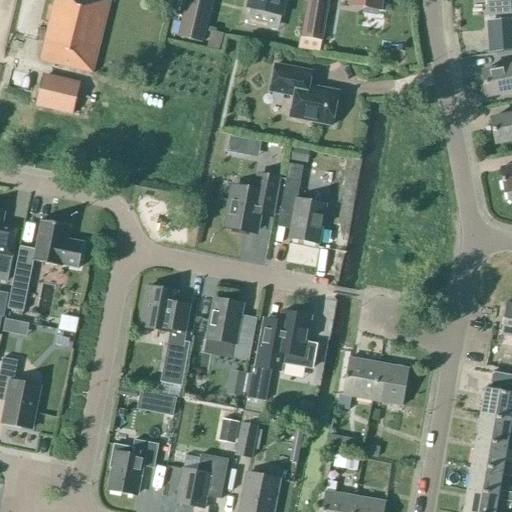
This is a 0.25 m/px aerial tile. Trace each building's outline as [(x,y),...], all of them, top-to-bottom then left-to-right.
[(93,74),(110,3),(99,0),(55,0),(40,62),(93,74)] [(204,44),(214,0),(186,0),(178,38),(204,44)] [(249,0),(247,9),(282,17),(285,2),(288,3),(292,0),(249,0)] [(344,57),(348,29),(326,25),(330,0),(327,0),(307,0),(301,37),(300,37),(298,50),(344,57)] [(350,0),(350,5),(382,11),(384,0),(350,0)] [(486,0),(488,17),(511,15),(509,0),(486,0)] [(281,17),(252,10),(249,23),(278,30),(281,17)] [(511,51),(511,25),(511,21),(491,22),(492,47),(493,47),(494,55),(511,51)] [(511,51),(498,54),(501,69),(483,73),(487,98),(511,93),(511,51)] [(332,127),(339,93),(309,87),(312,73),(276,66),(271,93),(290,97),(293,102),(290,119),(332,127)] [(42,79),(36,107),(72,115),(79,88),(42,79)] [(496,145),(511,142),(511,115),(491,120),(496,145)] [(245,157),(248,141),(230,137),(227,153),(245,157)] [(511,166),(501,169),(505,194),(506,194),(508,202),(511,204),(511,166)] [(288,167),(286,181),(300,184),(303,170),(288,167)] [(271,219),(278,180),(259,176),(256,192),(233,188),(226,228),(255,234),(259,217),(271,219)] [(319,245),(326,206),(297,200),(300,184),(286,181),(280,211),(294,213),(289,240),(319,245)] [(15,243),(0,240),(0,235),(4,215),(0,213),(0,281),(7,283),(15,243)] [(78,273),(83,248),(66,244),(69,227),(41,222),(36,250),(20,247),(7,314),(23,317),(33,266),(60,272),(61,270),(78,273)] [(183,351),(190,309),(175,307),(177,294),(148,288),(141,328),(170,333),(167,348),(183,351)] [(9,294),(0,292),(0,317),(4,318),(9,294)] [(248,363),(253,337),(257,319),(241,316),(243,306),(214,300),(206,340),(235,346),(233,360),(248,363)] [(511,306),(507,305),(502,336),(511,337),(511,306)] [(266,402),(271,371),(281,373),(282,368),(314,374),(319,349),(306,346),(311,318),(282,313),(280,325),(264,322),(255,368),(251,368),(245,399),(266,402)] [(59,331),(76,332),(78,317),(61,315),(59,331)] [(3,332),(24,337),(27,324),(5,320),(3,332)] [(32,430),(40,388),(13,383),(17,362),(2,359),(0,370),(0,391),(8,393),(2,424),(32,430)] [(373,402),(379,365),(349,360),(343,396),(373,402)] [(379,365),(373,402),(403,407),(409,371),(379,365)] [(511,421),(511,417),(511,416),(511,377),(507,377),(504,393),(485,390),(481,416),(511,421)] [(173,418),(176,400),(142,393),(139,410),(154,413),(154,414),(173,418)] [(511,417),(511,421),(481,416),(476,440),(507,446),(507,442),(510,427),(511,426),(511,417)] [(252,460),(259,427),(241,423),(234,457),(252,460)] [(349,439),(332,436),(330,448),(347,451),(349,439)] [(511,443),(507,442),(507,446),(476,440),(472,465),(502,471),(503,467),(506,451),(511,452),(511,443)] [(154,470),(159,446),(134,441),(131,456),(117,453),(109,492),(136,497),(141,467),(154,470)] [(367,456),(379,459),(381,448),(369,445),(367,456)] [(221,501),(228,461),(201,456),(197,473),(183,471),(179,490),(173,494),(177,500),(176,505),(180,505),(184,511),(190,507),(204,510),(207,498),(221,501)] [(511,468),(503,467),(502,471),(472,465),(468,490),(498,496),(499,492),(501,477),(511,478),(511,468)] [(273,511),(279,481),(247,475),(239,511),(273,511)] [(468,490),(463,511),(495,511),(497,501),(511,503),(511,494),(499,492),(498,496),(468,490)] [(352,511),(355,498),(325,493),(322,511),(352,511)] [(355,498),(352,511),(384,511),(386,504),(355,498)]
